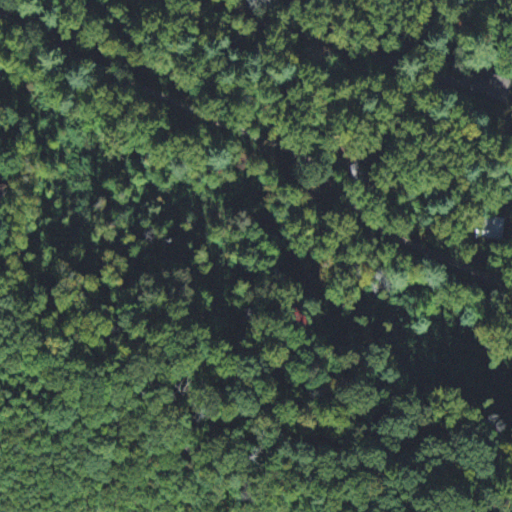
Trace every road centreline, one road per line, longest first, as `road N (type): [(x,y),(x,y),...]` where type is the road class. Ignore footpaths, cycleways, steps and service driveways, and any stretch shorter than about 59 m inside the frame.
road 1 (residential): [(511,287),(375,222),(311,161),(61,50),(0,10)]
road 2 (residential): [(194,0),(419,71),(511,142)]
